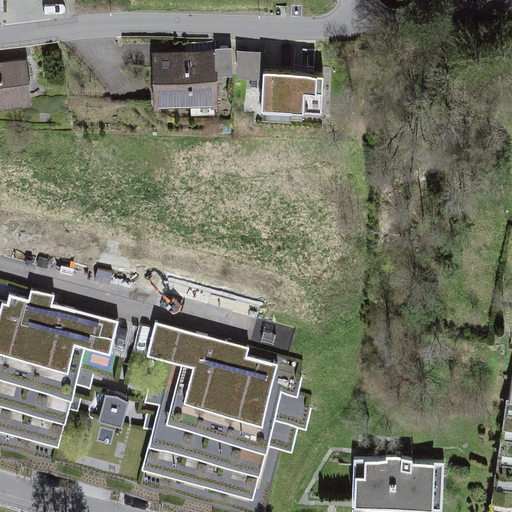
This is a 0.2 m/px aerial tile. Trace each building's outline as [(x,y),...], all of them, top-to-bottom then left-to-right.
[(220,53),(157,54),(158,105),(221,102),(220,53)] [(33,61),(0,63),(0,106),(35,105),(33,61)] [(334,70),(264,68),(263,114),(331,116),(334,70)] [(0,321),(0,339),(47,352),(52,335),(83,344),(110,351),(118,319),(29,295),(9,290),(7,297),(1,322),(0,321)] [(146,352),(174,359),(216,370),(211,387),(276,404),(281,384),(266,379),(271,361),(206,343),(208,334),(155,320),(146,352)] [(0,339),(0,363),(72,383),(83,344),(52,335),(47,352),(0,339)] [(511,511),(511,349),(509,349),(487,511),(511,511)] [(266,439),(276,404),(211,387),(216,370),(174,359),(160,410),(266,439)] [(60,430),(72,383),(0,363),(0,414),(7,416),(11,404),(29,409),(25,421),(60,430)] [(98,416),(121,423),(129,397),(105,390),(98,416)] [(254,483),(266,439),(160,410),(147,454),(183,464),(187,451),(204,455),(201,469),(254,483)] [(443,465),(354,462),(353,507),(442,510),(443,465)]
